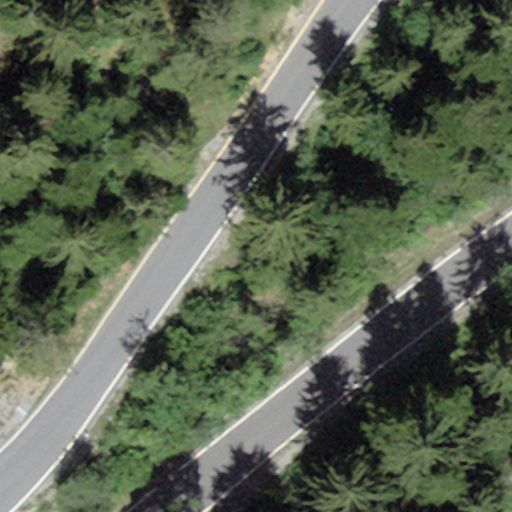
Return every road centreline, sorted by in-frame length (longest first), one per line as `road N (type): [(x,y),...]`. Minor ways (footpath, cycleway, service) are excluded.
road 1 (tertiary): [(0,487),(93,378),(351,0)]
road 2 (tertiary): [(511,237),(163,511)]
